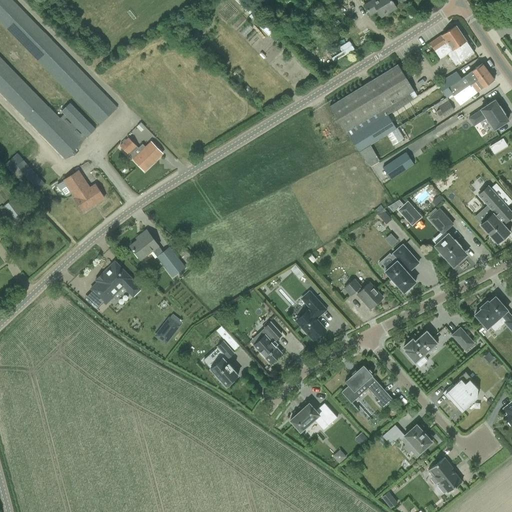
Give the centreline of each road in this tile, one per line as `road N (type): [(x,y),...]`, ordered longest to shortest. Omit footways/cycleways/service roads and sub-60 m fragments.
road 1 (unclassified): [(0,324),(144,200),(460,4)]
road 2 (residential): [(511,260),(366,336)]
road 3 (residential): [(366,336),(454,438),(478,446)]
road 4 (residential): [(366,336),(309,367),(268,410)]
